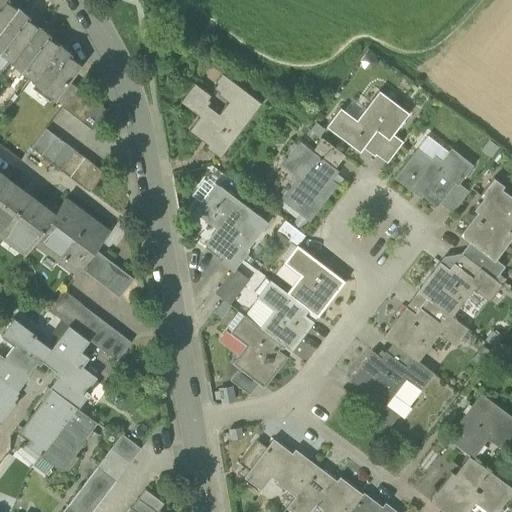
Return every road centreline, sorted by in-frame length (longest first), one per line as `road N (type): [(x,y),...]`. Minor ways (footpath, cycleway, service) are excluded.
road 1 (residential): [(76,0),(125,83),(144,142),(189,425)]
road 2 (residential): [(189,425),(285,403),(387,277)]
road 3 (residential): [(387,277),(422,229),(366,188),(331,235)]
